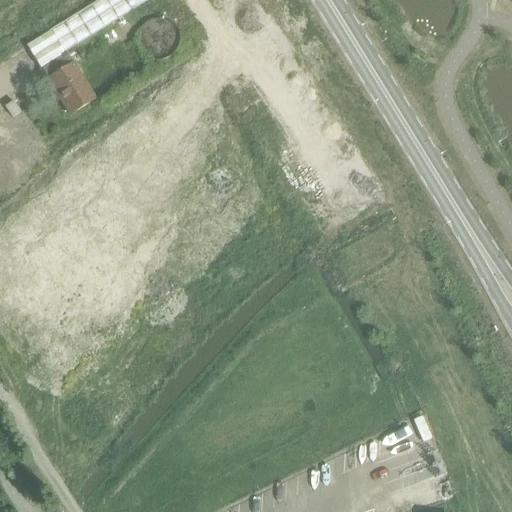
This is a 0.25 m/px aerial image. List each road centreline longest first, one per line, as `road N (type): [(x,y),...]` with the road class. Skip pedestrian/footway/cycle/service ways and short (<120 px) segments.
road 1 (residential): [(153,511),(314,432),(99,36),(41,28),(23,0)]
road 2 (secondary): [(326,0),(481,255)]
road 3 (residential): [(0,385),(72,511)]
